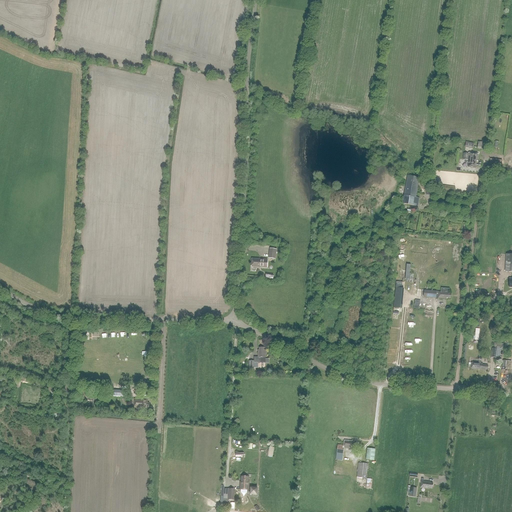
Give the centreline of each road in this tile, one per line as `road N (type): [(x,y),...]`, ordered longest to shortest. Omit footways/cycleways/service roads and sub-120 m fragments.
road 1 (unclassified): [(234,322),(255,0)]
road 2 (unclassified): [(511,390),(362,382),(234,322)]
road 3 (unclassified): [(234,322),(79,318),(0,289)]
road 4 (track): [(226,478),(234,322)]
